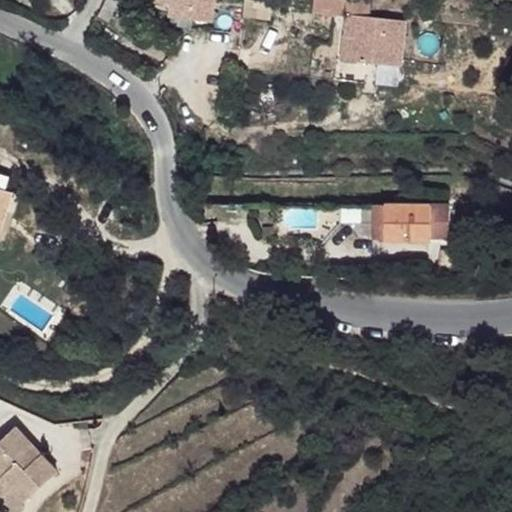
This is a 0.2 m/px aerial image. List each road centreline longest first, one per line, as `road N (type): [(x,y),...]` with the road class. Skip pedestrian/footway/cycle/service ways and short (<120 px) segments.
road 1 (unclassified): [(511,315),(264,304),(221,275),(175,223),(163,137),(128,87),(0,22)]
road 2 (unknown): [(246,291),(122,423),(88,511)]
road 3 (unknown): [(221,275),(77,384),(51,387),(0,368)]
